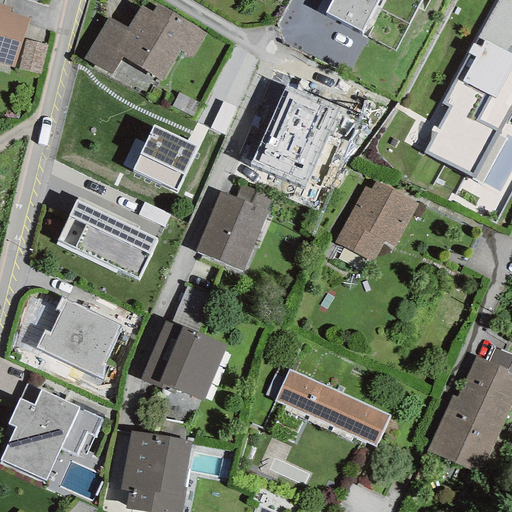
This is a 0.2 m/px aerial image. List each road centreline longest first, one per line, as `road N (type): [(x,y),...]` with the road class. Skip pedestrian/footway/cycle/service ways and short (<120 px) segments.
road 1 (residential): [(177,0),(267,62),(172,281),(133,384),(123,437)]
road 2 (residential): [(0,311),(77,0)]
road 3 (residential): [(511,249),(427,440)]
